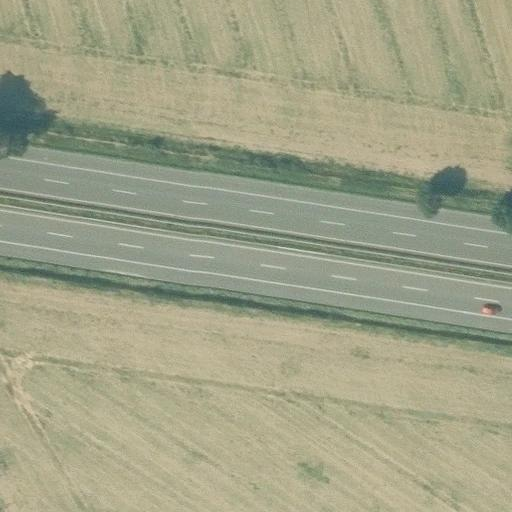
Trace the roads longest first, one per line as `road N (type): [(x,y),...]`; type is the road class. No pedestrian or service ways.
road 1 (motorway): [(511,245),(0,165)]
road 2 (motorway): [(0,227),(511,304)]
